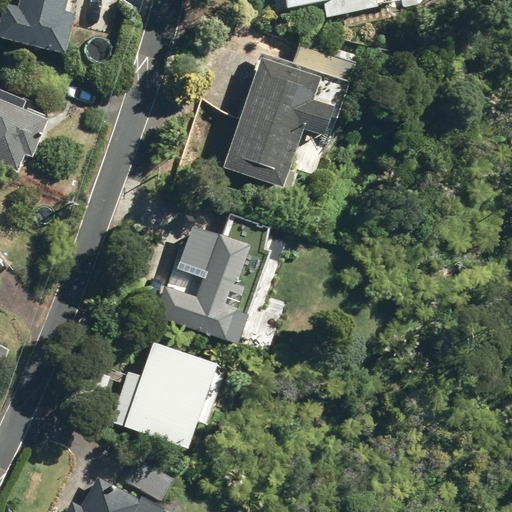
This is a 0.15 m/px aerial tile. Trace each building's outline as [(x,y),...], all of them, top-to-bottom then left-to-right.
[(0,0),(0,9),(1,10),(0,14),(0,45),(62,61),(72,20),(62,18),(66,0),(0,0)] [(353,7),(351,0),(267,0),(269,8),(309,0),(317,0),(319,14),(353,7)] [(321,144),(349,61),(295,42),(289,62),(254,50),(215,166),(276,186),(293,134),(321,144)] [(0,164),(12,169),(20,152),(27,155),(43,116),(18,105),(21,99),(0,90),(0,164)] [(149,314),(235,344),(267,248),(260,245),(266,226),(222,212),(215,234),(186,224),(175,260),(199,269),(201,269),(192,297),(159,286),(149,314)] [(180,449),(209,362),(146,340),(117,426),(180,449)] [(135,459),(123,480),(156,499),(167,478),(135,459)] [(153,511),(157,505),(116,483),(114,488),(92,476),(76,506),(67,499),(60,511),(153,511)]
